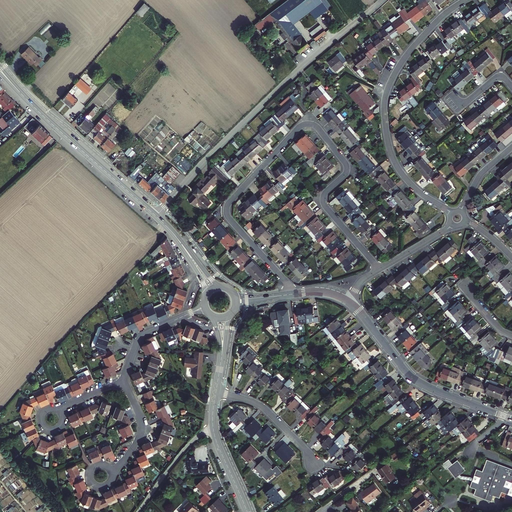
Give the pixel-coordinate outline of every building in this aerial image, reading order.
[(252,24),(255,28),(262,22),(266,20),(272,19),(282,32),(279,34),(283,40),(285,38),(293,48),(295,47),(298,52),(308,44),(290,23),(307,10),(312,17),(328,5),(324,0),(283,0),(271,10),(252,24)] [(423,0),(416,6),(422,14),(432,7),(427,2),(429,0),(423,0)] [(498,6),(503,14),(511,7),(511,4),(508,0),(506,2),(505,1),(498,6)] [(148,7),(142,3),(134,13),(139,17),(148,7)] [(485,3),(481,5),(489,15),(494,21),(503,14),(498,6),(491,11),(485,3)] [(471,11),(477,19),(484,14),(487,17),(489,15),(481,5),(479,7),(478,5),(471,11)] [(405,10),(402,12),(407,18),(409,15),(414,21),(422,14),(416,6),(407,12),(405,10)] [(391,22),(399,32),(408,25),(404,20),(407,18),(402,12),(400,9),(397,11),(399,14),(395,17),(394,15),(388,19),(391,22)] [(462,19),(469,29),(472,27),(470,24),(477,19),(471,11),(464,16),(465,17),(462,19)] [(458,19),(451,24),(457,32),(464,27),(466,31),(469,29),(462,19),(462,18),(459,20),(458,19)] [(380,31),(389,43),(392,40),(391,39),(399,32),(391,22),(379,31),(380,31)] [(324,31),(319,24),(308,32),(314,39),(324,31)] [(442,33),(446,38),(450,35),(451,36),(457,32),(451,24),(445,29),(446,30),(442,33)] [(375,38),(372,40),(378,48),(385,43),(387,46),(390,44),(389,43),(380,31),(374,36),(375,38)] [(364,51),(370,58),(373,56),(371,54),(378,48),(372,40),(368,37),(364,40),(367,44),(365,46),(366,47),(363,49),(364,51)] [(442,41),(436,45),(441,52),(442,53),(452,46),(448,41),(445,44),(442,41)] [(429,56),(431,59),(441,52),(436,45),(435,44),(428,49),(428,50),(426,52),(429,56)] [(27,47),(20,55),(30,65),(32,63),(35,66),(41,59),(38,56),(37,57),(27,47)] [(480,57),(486,65),(493,59),(493,58),(496,56),(490,50),(487,52),(487,51),(480,57)] [(327,62),(334,70),(343,63),(342,62),(345,60),(338,51),(335,54),(336,55),(327,62)] [(364,51),(352,60),(359,68),(365,63),(367,64),(371,60),(370,58),(364,51)] [(418,62),(424,70),(431,64),(430,63),(433,61),(431,59),(429,56),(426,58),(425,57),(418,62)] [(471,66),(476,72),(479,70),(480,70),(486,65),(480,57),(473,63),(474,63),(471,66)] [(409,71),(413,76),(420,85),(422,82),(417,75),(424,70),(418,62),(411,67),(412,69),(409,71)] [(461,73),(468,81),(474,75),(473,75),(476,72),(471,66),(468,68),(467,67),(461,73)] [(452,82),(459,91),(462,88),(461,87),(468,81),(461,73),(454,79),(452,82)] [(406,86),(412,94),(419,89),(418,88),(421,86),(420,85),(413,76),(410,79),(412,81),(406,86)] [(91,87),(80,77),(61,98),(70,106),(77,98),(71,93),(78,85),(86,92),(91,87)] [(313,95),(316,98),(326,90),(320,84),(318,86),(313,80),(307,85),(310,88),(306,90),(312,97),(313,95)] [(425,88),(429,90),(434,84),(430,81),(425,88)] [(357,102),(367,94),(360,85),(355,90),(352,87),(347,92),(349,94),(350,94),(357,102)] [(412,94),(406,86),(399,91),(400,93),(397,95),(402,101),(404,99),(405,100),(408,97),(415,106),(419,102),(412,94)] [(319,108),(321,111),(329,105),(332,102),(329,99),(332,97),(326,90),(316,98),(322,105),(319,108)] [(11,100),(3,91),(0,93),(0,97),(10,109),(16,103),(13,99),(11,100)] [(495,93),(489,99),(495,107),(502,101),(501,101),(504,98),(499,92),(496,94),(495,93)] [(363,112),(367,117),(373,112),(369,108),(375,103),(367,94),(357,102),(364,111),(363,112)] [(283,107),(290,114),(296,109),(295,108),(297,106),(288,95),(279,102),(283,107)] [(10,109),(0,97),(0,103),(4,108),(3,108),(6,112),(9,110),(10,109)] [(482,105),(480,108),(485,114),(487,117),(491,114),(489,112),(495,107),(489,99),(482,105)] [(433,118),(441,111),(433,102),(426,108),(428,110),(427,111),(433,118)] [(321,111),(329,120),(336,114),(329,105),(321,111)] [(283,120),(290,114),(283,107),(274,115),(283,125),(286,123),(283,120)] [(78,123),(78,124),(86,131),(93,123),(88,119),(95,111),(91,108),(86,115),(78,123)] [(470,115),(476,123),(483,117),(482,117),(485,114),(480,108),(477,110),(476,109),(470,115)] [(10,111),(0,119),(0,125),(4,129),(0,132),(0,133),(3,136),(19,122),(13,115),(14,114),(13,111),(11,113),(10,111)] [(86,115),(81,111),(73,119),(78,123),(86,115)] [(441,111),(433,118),(431,120),(438,129),(448,121),(441,111)] [(108,118),(104,114),(88,133),(92,137),(102,124),(108,118)] [(329,120),(337,130),(347,121),(345,118),(342,121),(336,114),(329,120)] [(273,134),(283,125),(274,115),(264,123),(267,126),(273,134)] [(461,123),(468,133),(471,130),(470,128),(476,123),(470,115),(463,121),(461,123)] [(24,126),(44,146),(52,137),(49,134),(50,133),(33,117),(24,126)] [(337,130),(345,139),(352,133),(355,131),(347,121),(337,130)] [(508,135),(511,131),(511,125),(509,122),(502,127),(502,128),(499,131),(505,138),(508,136),(508,135)] [(102,124),(92,137),(100,144),(113,128),(114,127),(111,124),(103,133),(101,131),(105,127),(102,124)] [(266,140),(273,134),(267,126),(257,135),(265,145),(268,143),(266,140)] [(404,148),(414,139),(418,136),(416,133),(412,136),(404,127),(397,133),(400,136),(397,139),(404,148)] [(113,128),(100,144),(107,150),(115,142),(110,138),(116,131),(113,128)] [(347,148),(350,152),(357,145),(355,142),(358,139),(352,133),(345,139),(350,146),(347,148)] [(255,154),(265,145),(257,135),(253,138),(255,141),(249,146),(255,154)] [(305,135),(295,144),(304,154),(314,145),(305,135)] [(479,146),(486,153),(495,145),(487,135),(484,138),(486,140),(479,146)] [(412,157),(417,154),(424,147),(422,144),(420,146),(414,139),(404,148),(412,157)] [(350,152),(358,161),(365,155),(359,148),(362,146),(360,143),(357,145),(350,152)] [(319,151),(314,145),(304,154),(309,160),(306,161),(309,164),(316,159),(313,156),(319,151)] [(130,157),(135,151),(129,146),(124,152),(130,157)] [(246,162),(255,154),(249,146),(244,151),(242,148),(238,152),(240,154),(246,162)] [(476,162),(486,153),(479,146),(472,152),(470,150),(468,152),(476,162)] [(466,169),(476,162),(468,152),(465,154),(466,157),(463,159),(462,157),(458,160),(460,162),(466,169)] [(237,170),(246,162),(240,154),(230,162),(237,170)] [(418,169),(426,163),(421,156),(420,157),(417,154),(412,157),(411,159),(414,162),(413,163),(418,169)] [(358,161),(369,174),(379,165),(377,162),(373,165),(365,155),(358,161)] [(318,161),(316,159),(309,164),(311,167),(313,165),(318,171),(328,162),(323,156),(318,161)] [(228,178),(237,170),(230,162),(228,159),(218,168),(226,177),(228,178)] [(328,162),(318,171),(322,176),(321,178),(323,181),(330,175),(327,172),(333,168),(328,162)] [(457,177),(466,169),(460,162),(454,167),(452,164),(449,167),(457,177)] [(277,168),(286,178),(291,174),(293,176),(296,173),(290,166),(288,169),(283,163),(277,168)] [(428,177),(433,173),(431,171),(432,170),(426,163),(418,169),(426,179),(428,177)] [(137,164),(128,174),(147,189),(153,181),(159,175),(157,173),(150,180),(138,169),(140,167),(137,164)] [(168,182),(178,171),(171,165),(160,175),(165,180),(167,182),(168,182)] [(187,199),(193,204),(196,200),(204,208),(210,202),(200,193),(210,183),(211,184),(217,178),(221,182),(226,177),(218,168),(213,165),(208,171),(209,172),(204,178),(202,177),(190,190),(193,192),(187,199)] [(379,165),(369,174),(380,186),(383,184),(390,177),(379,165)] [(511,182),(511,171),(507,166),(501,171),(501,170),(498,173),(499,175),(510,188),(511,189),(511,188),(511,185),(511,184),(511,182)] [(278,181),(276,183),(282,190),(284,187),(281,183),(286,178),(277,168),(271,173),(278,181)] [(436,187),(444,180),(439,174),(438,175),(435,172),(433,173),(428,177),(436,187)] [(159,175),(153,181),(155,183),(149,190),(153,194),(162,184),(165,180),(160,175),(159,175)] [(507,190),(510,188),(499,175),(495,177),(498,180),(491,186),(498,194),(505,188),(507,190)] [(390,177),(383,184),(391,193),(398,187),(390,177)] [(263,185),(272,195),(277,191),(280,195),(283,192),(282,190),(276,183),(273,185),(269,180),(263,185)] [(443,193),(446,196),(452,191),(449,188),(450,188),(444,180),(436,187),(442,194),(443,193)] [(164,185),(162,184),(153,194),(157,197),(169,183),(168,182),(167,182),(164,185)] [(169,192),(173,187),(169,183),(157,197),(161,201),(164,198),(169,192)] [(260,197),(265,204),(268,201),(267,199),(272,195),(263,185),(257,190),(262,195),(260,197)] [(490,200),(498,194),(491,186),(484,192),(485,193),(482,195),(487,201),(490,199),(490,200)] [(398,187),(391,193),(388,195),(395,205),(398,202),(406,196),(398,187)] [(343,190),(336,196),(344,206),(354,198),(349,191),(346,194),(343,190)] [(247,199),(256,209),(261,205),(262,206),(265,204),(260,197),(257,199),(252,194),(247,199)] [(406,196),(398,202),(407,212),(414,206),(406,196)] [(362,207),(354,198),(344,206),(350,213),(347,215),(350,218),(362,207)] [(242,212),(248,219),(251,216),(250,214),(256,209),(247,199),(240,205),(245,210),(242,212)] [(291,199),(285,205),(290,211),(292,209),(296,214),(307,205),(302,200),(296,205),(291,199)] [(489,217),(494,222),(507,212),(500,203),(493,209),(495,212),(492,214),(489,217)] [(312,211),(307,205),(296,214),(294,217),(298,222),(296,224),(298,227),(302,224),(308,219),(306,216),(312,211)] [(417,209),(414,206),(407,212),(404,215),(411,224),(419,218),(413,211),(417,209)] [(365,210),(362,207),(350,218),(358,227),(365,221),(359,215),(365,210)] [(507,212),(494,222),(499,228),(507,221),(509,224),(511,221),(511,216),(511,217),(507,212)] [(211,231),(219,224),(213,217),(212,217),(210,214),(204,221),(206,223),(205,224),(211,231)] [(310,221),(308,219),(302,224),(304,227),(306,226),(311,231),(321,222),(316,216),(310,221)] [(431,232),(419,218),(411,224),(417,231),(414,233),(419,239),(431,232)] [(373,231),(365,221),(358,227),(365,237),(373,231)] [(326,227),(321,222),(311,231),(315,236),(314,237),(316,240),(322,235),(320,232),(326,227)] [(188,228),(192,233),(197,228),(193,223),(188,228)] [(258,238),(266,230),(260,224),(259,225),(257,223),(251,228),(253,230),(252,231),(258,238)] [(214,233),(219,240),(227,232),(222,226),(221,227),(219,224),(211,231),(209,233),(211,235),(214,233)] [(375,228),(373,231),(365,237),(368,239),(370,237),(376,244),(383,238),(387,235),(381,228),(378,231),(375,228)] [(267,246),(273,240),(271,238),(272,237),(266,230),(258,238),(264,244),(264,243),(267,246)] [(324,237),(322,235),(316,240),(319,243),(323,240),(327,245),(337,236),(332,231),(324,237)] [(228,247),(235,242),(233,240),(233,239),(227,232),(219,240),(225,246),(226,245),(228,247)] [(342,242),(337,236),(327,245),(332,250),(330,252),(332,255),(339,249),(336,247),(342,242)] [(471,257),(483,246),(479,241),(473,246),(470,243),(475,239),(471,236),(466,240),(469,244),(463,249),(471,257)] [(161,248),(165,255),(173,251),(168,241),(166,238),(149,254),(152,257),(161,248)] [(391,247),(383,238),(376,244),(384,253),(391,247)] [(448,240),(441,246),(448,254),(455,248),(454,247),(457,244),(451,238),(448,241),(448,240)] [(275,254),(283,247),(277,241),(275,243),(273,240),(267,246),(269,248),(275,254)] [(234,258),(242,251),(236,245),(237,244),(235,242),(228,247),(230,250),(229,252),(234,258)] [(282,260),(284,263),(290,257),(294,254),(286,245),(283,247),(275,254),(281,261),(282,260)] [(432,249),(430,251),(437,259),(439,262),(448,254),(441,246),(434,252),(432,249)] [(478,266),(485,260),(482,257),(488,252),(483,246),(471,257),(478,266)] [(341,252),(339,249),(332,255),(335,258),(337,256),(341,261),(351,253),(346,247),(341,252)] [(156,266),(167,260),(176,256),(173,251),(165,255),(154,262),(156,266)] [(244,265),(251,260),(249,258),(248,258),(242,251),(234,258),(238,262),(236,263),(241,268),(244,265)] [(427,253),(421,259),(428,267),(437,259),(430,251),(428,254),(427,253)] [(356,259),(351,253),(341,261),(346,267),(344,269),(346,271),(353,266),(351,263),(356,259)] [(167,260),(169,264),(178,260),(176,256),(167,260)] [(488,270),(498,261),(494,256),(487,262),(485,260),(478,266),(480,268),(484,265),(488,270)] [(290,257),(284,263),(286,265),(287,264),(293,271),(300,264),(294,257),(292,259),(290,257)] [(411,262),(409,264),(415,271),(418,269),(421,273),(428,267),(421,259),(414,265),(411,262)] [(165,266),(167,271),(170,269),(172,268),(180,265),(181,264),(178,260),(169,264),(165,266)] [(251,275),(259,268),(254,262),(253,263),(251,260),(244,265),(247,268),(246,269),(251,275)] [(486,272),(493,281),(500,274),(498,272),(503,267),(498,261),(488,270),(486,272)] [(300,264),(293,271),(298,277),(299,277),(301,279),(307,274),(305,271),(306,270),(300,264)] [(407,265),(400,271),(407,279),(413,274),(413,273),(415,271),(409,264),(407,266),(407,265)] [(172,268),(170,269),(174,275),(171,277),(172,279),(173,279),(175,278),(181,275),(184,274),(180,265),(172,268)] [(259,268),(251,275),(258,282),(259,281),(261,284),(267,278),(265,276),(266,275),(259,268)] [(391,275),(389,276),(395,283),(397,281),(400,285),(407,279),(400,271),(393,277),(391,275)] [(503,287),(511,278),(511,277),(508,272),(502,277),(500,274),(493,281),(501,289),(503,287)] [(379,284),(386,292),(392,286),(391,286),(395,283),(389,276),(385,279),(379,284)] [(183,280),(177,283),(175,278),(173,279),(177,287),(176,290),(172,289),(170,294),(174,296),(183,300),(187,290),(183,288),(184,284),(183,280)] [(505,299),(511,292),(510,290),(511,287),(511,278),(503,287),(508,292),(503,296),(505,299)] [(430,290),(437,299),(450,288),(445,282),(439,287),(437,284),(430,290)] [(386,292),(379,284),(372,289),(373,290),(370,292),(376,299),(379,297),(379,298),(386,292)] [(455,293),(450,288),(437,299),(442,304),(440,306),(442,309),(449,303),(447,300),(455,293)] [(183,300),(174,296),(171,305),(167,306),(170,313),(173,312),(175,307),(180,309),(181,306),(183,300)] [(449,303),(442,309),(449,316),(462,305),(457,300),(455,302),(453,299),(449,303)] [(160,321),(168,317),(167,315),(170,313),(167,306),(166,304),(164,304),(165,307),(163,308),(161,303),(153,307),(160,321)] [(467,311),(462,305),(449,316),(456,325),(463,318),(461,316),(467,311)] [(389,322),(397,315),(391,308),(390,309),(388,306),(381,312),(384,315),(383,315),(389,322)] [(156,322),(160,321),(153,307),(144,311),(149,320),(153,319),(154,321),(155,320),(156,322)] [(314,307),(306,308),(308,323),(312,323),(320,322),(319,309),(315,310),(314,307)] [(294,313),(295,325),(308,323),(306,308),(298,309),(298,312),(294,313)] [(281,327),(282,334),(291,333),(289,323),(291,323),(289,310),(280,311),(281,327)] [(142,323),(149,320),(144,311),(132,316),(139,330),(143,329),(141,326),(143,326),(142,323)] [(281,327),(280,311),(271,312),(271,314),(271,317),(271,319),(273,323),(273,324),(274,328),(281,327)] [(396,331),(402,326),(400,323),(403,321),(397,315),(389,322),(394,328),(394,329),(396,331)] [(114,320),(114,319),(110,321),(112,324),(115,331),(118,329),(120,333),(129,329),(124,320),(122,316),(114,320)] [(135,332),(139,330),(132,316),(124,320),(129,329),(131,328),(132,331),(134,330),(135,332)] [(465,321),(463,318),(456,325),(463,333),(476,322),(471,316),(465,321)] [(325,326),(330,332),(340,324),(335,318),(325,326)] [(344,321),(340,324),(330,332),(328,334),(333,340),(335,338),(345,330),(342,327),(346,324),(344,321)] [(403,340),(411,334),(414,331),(409,325),(407,322),(402,326),(396,331),(398,333),(397,334),(403,340)] [(481,327),(476,322),(463,333),(471,341),(477,335),(475,332),(481,327)] [(101,329),(98,336),(108,340),(111,332),(115,331),(112,324),(101,329)] [(177,328),(180,336),(183,334),(192,337),(196,327),(189,325),(186,324),(185,328),(180,327),(177,328)] [(167,337),(168,341),(180,336),(177,328),(174,330),(172,327),(164,331),(167,337)] [(196,327),(192,337),(201,341),(203,344),(210,341),(208,338),(203,336),(205,331),(196,327)] [(350,336),(345,330),(335,338),(340,344),(350,336)] [(477,335),(471,341),(472,343),(477,339),(482,345),(492,336),(487,330),(479,337),(477,335)] [(354,333),(350,336),(340,344),(337,346),(340,350),(338,351),(340,354),(346,349),(355,343),(352,339),(356,336),(354,333)] [(408,348),(410,351),(417,345),(415,342),(417,340),(411,334),(403,340),(409,347),(408,348)] [(105,347),(108,340),(98,336),(95,344),(100,354),(107,351),(105,347)] [(497,342),(492,336),(482,345),(479,348),(483,353),(484,353),(488,357),(487,359),(494,361),(499,349),(496,348),(495,348),(493,345),(497,342)] [(141,345),(146,354),(150,353),(156,349),(158,349),(159,347),(155,340),(153,340),(152,337),(145,340),(146,343),(141,345)] [(417,360),(426,353),(428,350),(421,342),(417,345),(410,351),(412,353),(417,360)] [(357,346),(355,343),(346,349),(354,359),(364,350),(359,344),(357,346)] [(505,352),(499,349),(494,361),(498,363),(499,359),(509,363),(511,355),(511,346),(508,345),(505,352)] [(243,359),(249,365),(252,361),(258,355),(249,347),(241,355),(244,358),(243,359)] [(149,365),(159,368),(162,360),(158,352),(156,349),(150,353),(152,357),(149,365)] [(183,363),(192,365),(190,374),(200,376),(204,350),(195,349),(193,356),(185,354),(183,363)] [(369,357),(364,350),(354,359),(351,361),(358,370),(362,367),(370,361),(367,358),(369,357)] [(107,351),(100,354),(101,357),(103,357),(107,365),(116,361),(112,352),(108,354),(107,351)] [(424,366),(426,369),(433,363),(430,360),(431,359),(426,353),(417,360),(423,366),(424,366)] [(372,364),(370,361),(362,367),(365,371),(368,368),(374,374),(382,367),(377,360),(372,364)] [(118,364),(116,361),(107,365),(102,367),(106,376),(115,372),(113,367),(118,364)] [(261,370),(252,361),(249,365),(245,369),(251,376),(252,375),(255,377),(261,370)] [(142,375),(144,381),(145,382),(148,380),(157,376),(159,368),(149,365),(147,373),(142,375)] [(439,377),(447,380),(451,370),(443,366),(442,368),(439,367),(436,375),(439,376),(439,377)] [(458,384),(463,371),(461,370),(461,369),(452,366),(451,370),(447,380),(455,383),(456,383),(458,384)] [(387,373),(382,367),(374,374),(379,380),(378,381),(380,384),(387,378),(385,375),(387,373)] [(88,368),(76,373),(77,375),(82,387),(94,381),(88,368)] [(270,380),(261,370),(255,377),(258,380),(257,381),(263,387),(269,381),(270,380)] [(131,376),(135,385),(144,381),(142,375),(140,371),(131,376)] [(278,371),(275,375),(270,380),(269,381),(272,384),(271,385),(277,391),(287,381),(278,371)] [(469,388),(473,378),(465,375),(466,372),(463,371),(458,384),(461,385),(469,388)] [(65,382),(71,395),(83,390),(82,387),(77,375),(71,377),(71,379),(65,382)] [(390,381),(387,378),(380,384),(382,387),(384,386),(389,392),(397,385),(392,379),(390,381)] [(481,392),(484,384),(481,382),(481,381),(473,378),(469,388),(478,391),(481,392)] [(493,395),(496,385),(497,382),(486,378),(484,384),(481,392),(484,393),(484,392),(493,395)] [(56,392),(54,387),(50,379),(41,383),(45,391),(49,401),(53,399),(52,397),(53,396),(52,394),(56,392)] [(290,379),(287,381),(277,391),(283,398),(281,399),(284,402),(285,401),(291,395),(293,393),(287,387),(293,381),(290,379)] [(60,401),(71,395),(65,382),(54,387),(56,392),(60,401)] [(402,391),(397,385),(389,392),(394,398),(392,400),(395,403),(402,397),(402,396),(400,393),(402,391)] [(504,399),(507,391),(504,390),(505,388),(496,385),(493,395),(501,398),(504,399)] [(45,402),(49,401),(45,391),(33,397),(37,403),(40,402),(41,404),(45,403),(45,402)] [(295,398),(291,395),(285,401),(288,404),(287,405),(293,411),(302,402),(296,396),(295,398)] [(153,411),(160,408),(155,396),(148,399),(149,402),(147,403),(151,412),(153,411)] [(404,400),(402,397),(395,403),(386,410),(389,413),(397,406),(402,413),(406,409),(414,403),(409,396),(404,400)] [(19,411),(29,414),(33,405),(37,403),(33,397),(30,398),(23,402),(19,411)] [(98,411),(107,415),(111,404),(102,400),(100,405),(95,404),(92,405),(95,412),(98,411)] [(309,409),(302,402),(293,411),(299,417),(300,417),(303,420),(305,418),(309,413),(307,411),(309,409)] [(420,409),(414,403),(406,409),(411,415),(410,416),(413,419),(420,413),(417,410),(420,409)] [(433,403),(423,411),(428,417),(438,409),(433,403)] [(92,414),(95,412),(92,405),(80,411),(85,421),(93,417),(92,414)] [(123,422),(130,419),(128,415),(124,414),(125,409),(117,406),(112,416),(122,419),(123,422)] [(159,418),(161,422),(168,419),(163,406),(160,408),(153,411),(157,419),(159,418)] [(229,433),(232,436),(240,428),(245,422),(243,420),(247,416),(239,408),(229,417),(233,421),(229,424),(234,428),(229,433)] [(443,415),(438,409),(428,417),(424,420),(429,426),(437,420),(443,415)] [(449,410),(443,415),(437,420),(442,426),(444,424),(454,416),(449,410)] [(19,411),(22,417),(24,421),(21,423),(25,431),(35,426),(29,414),(19,411)] [(80,411),(68,416),(73,426),(85,421),(80,411)] [(311,411),(309,413),(305,418),(307,420),(307,421),(313,427),(320,420),(311,411)] [(459,422),(454,416),(444,424),(449,430),(451,428),(459,422)] [(471,422),(466,416),(459,422),(451,428),(456,434),(461,430),(471,422)] [(130,419),(123,422),(125,426),(120,428),(124,436),(133,432),(129,424),(132,422),(130,419)] [(162,424),(159,433),(167,435),(170,437),(173,429),(170,422),(168,419),(161,422),(162,424)] [(248,425),(245,422),(240,428),(243,430),(245,428),(253,436),(256,433),(262,428),(263,427),(254,419),(248,425)] [(326,426),(320,420),(313,427),(319,433),(320,433),(323,435),(329,429),(335,424),(332,421),(326,426)] [(479,432),(471,422),(461,430),(469,441),(479,432)] [(35,426),(25,431),(20,433),(24,442),(32,438),(33,441),(36,447),(40,438),(35,426)] [(265,431),(262,428),(256,433),(267,444),(276,435),(269,427),(265,431)] [(66,441),(68,445),(77,441),(73,431),(68,433),(66,429),(62,431),(66,441)] [(332,431),(329,429),(323,435),(319,440),(321,442),(321,443),(327,450),(334,442),(328,436),(332,431)] [(52,439),(55,446),(51,448),(51,451),(60,447),(58,444),(66,441),(62,431),(54,434),(55,437),(52,439)] [(156,441),(153,442),(156,449),(159,448),(167,444),(168,443),(172,445),(175,439),(170,437),(167,435),(159,433),(156,441)] [(342,434),(334,442),(327,450),(333,456),(334,455),(336,458),(341,453),(344,450),(342,447),(344,445),(344,443),(342,441),(346,438),(342,434)] [(52,439),(47,441),(40,438),(36,447),(44,451),(51,448),(55,446),(52,439)] [(114,454),(108,441),(99,445),(103,452),(104,455),(109,453),(111,457),(115,456),(114,454)] [(142,449),(145,455),(156,449),(153,442),(149,444),(148,442),(140,446),(142,449)] [(276,453),(288,464),(297,455),(285,444),(276,453)] [(103,452),(99,445),(87,451),(92,461),(100,457),(99,454),(103,452)] [(249,469),(255,463),(252,461),(258,454),(250,446),(241,455),(249,463),(246,466),(249,469)] [(348,446),(344,450),(341,453),(344,456),(343,457),(350,463),(350,462),(357,456),(348,446)] [(137,461),(140,468),(149,464),(145,455),(142,449),(138,451),(140,456),(136,458),(137,461)] [(366,465),(357,456),(350,462),(353,465),(353,466),(358,472),(366,465)] [(475,488),(473,494),(490,500),(493,494),(499,496),(501,490),(507,492),(509,486),(503,484),(505,478),(511,480),(511,477),(511,467),(486,458),(481,470),(475,468),(473,474),(479,476),(477,482),(471,480),(469,485),(475,488)] [(191,459),(192,464),(193,474),(199,473),(199,474),(213,473),(213,466),(201,467),(201,465),(199,465),(199,464),(198,459),(191,459)] [(447,467),(455,477),(457,475),(459,473),(465,469),(457,459),(451,464),(447,460),(440,465),(444,470),(447,467)] [(258,466),(255,463),(249,469),(252,471),(255,469),(267,481),(275,474),(278,477),(284,473),(277,465),(272,470),(271,468),(272,467),(264,460),(258,466)] [(131,471),(135,479),(137,478),(139,481),(145,478),(140,468),(137,461),(133,463),(135,467),(130,469),(131,471)] [(385,477),(388,481),(398,475),(393,469),(395,468),(389,461),(380,467),(386,476),(385,477)] [(80,471),(77,463),(67,467),(70,475),(68,477),(69,480),(77,477),(75,474),(80,471)] [(126,482),(129,489),(138,485),(135,479),(131,471),(127,472),(129,477),(124,479),(126,482)] [(326,476),(323,478),(329,485),(333,490),(345,480),(339,472),(336,475),(335,474),(329,479),(326,476)] [(460,474),(459,473),(457,475),(459,477),(468,479),(471,480),(477,482),(479,476),(473,474),(472,476),(460,474)] [(77,477),(69,480),(71,483),(73,482),(77,491),(83,489),(87,487),(83,478),(78,480),(77,477)] [(511,477),(511,480),(505,478),(503,484),(509,486),(507,492),(511,494),(511,477)] [(207,478),(197,488),(201,492),(200,492),(204,496),(205,496),(211,490),(209,487),(209,485),(212,483),(207,478)] [(313,485),(319,493),(329,485),(323,478),(320,480),(313,485)] [(114,487),(119,497),(130,492),(129,489),(126,482),(114,487)] [(360,492),(367,502),(382,491),(375,483),(365,491),(364,490),(360,492)] [(266,493),(276,505),(284,499),(275,486),(266,493)] [(104,497),(107,502),(119,497),(114,487),(102,492),(104,497)] [(83,489),(77,491),(75,492),(77,495),(80,503),(89,506),(93,495),(85,492),(83,489)] [(416,498),(425,509),(428,506),(427,505),(429,503),(431,502),(428,498),(432,494),(427,489),(416,498)] [(93,495),(89,506),(96,509),(102,506),(107,504),(107,502),(104,497),(100,498),(93,495)] [(210,501),(205,496),(204,496),(200,501),(205,506),(210,501)] [(347,511),(362,511),(358,506),(359,505),(353,497),(347,502),(352,509),(347,511)] [(416,498),(410,503),(417,511),(419,511),(421,509),(423,511),(425,509),(416,498)] [(224,508),(224,507),(221,504),(222,503),(219,501),(211,509),(213,511),(226,511),(228,510),(225,508),(224,508)] [(185,509),(182,511),(198,511),(190,503),(184,509),(185,509)]
